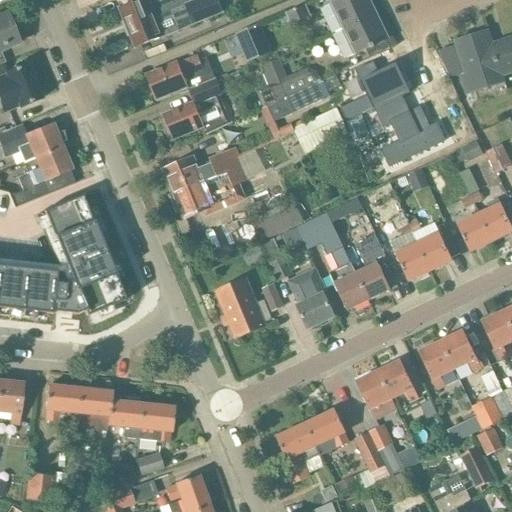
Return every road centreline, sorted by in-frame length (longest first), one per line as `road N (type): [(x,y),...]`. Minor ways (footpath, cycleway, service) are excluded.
road 1 (residential): [(175,314),(47,0)]
road 2 (residential): [(216,411),(511,271)]
road 3 (residential): [(175,314),(86,354),(0,345)]
